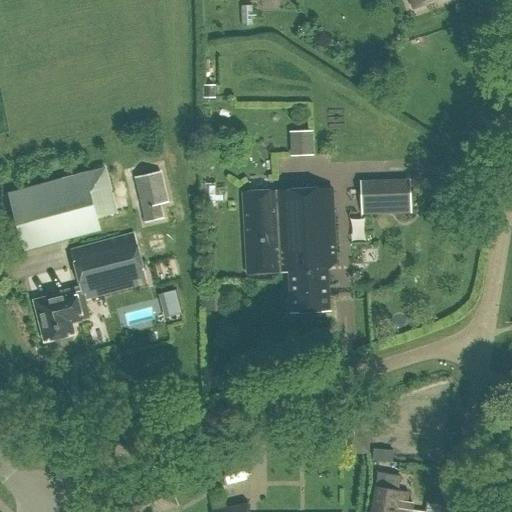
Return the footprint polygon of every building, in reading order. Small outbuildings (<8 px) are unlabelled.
[(130,133),(110,134),(111,148),(131,147),(130,133)] [(24,252),(101,231),(97,218),(118,213),(106,167),(8,193),(24,252)] [(136,177),(146,222),(163,219),(159,203),(167,201),(160,172),(136,177)] [(374,186),(361,187),(362,213),(375,212),(374,186)] [(330,190),(242,194),(246,277),(287,275),(289,314),(329,312),(327,272),(334,267),(330,190)] [(59,298),(38,303),(48,342),(75,336),(72,325),(91,320),(86,299),(147,284),(135,235),(73,251),(82,289),(58,294),(59,298)] [(370,453),(368,410),(342,411),(344,454),(370,453)] [(376,472),(369,511),(423,511),(424,511),(411,510),(412,504),(405,503),(407,491),(397,489),(399,475),(376,472)] [(143,486),(148,506),(187,497),(183,478),(143,486)] [(210,511),(250,511),(248,502),(227,507),(224,496),(209,499),(212,510),(210,511)]
